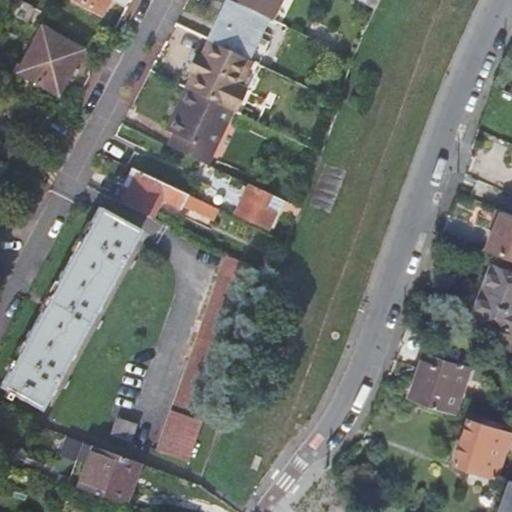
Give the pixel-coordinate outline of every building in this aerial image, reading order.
[(109,0),(79,0),(102,13),(109,0)] [(267,19),(272,21),(282,0),(236,0),(235,3),(267,19)] [(258,37),(267,19),(235,3),(230,1),(211,42),(247,59),(258,37)] [(19,71),(59,95),(85,50),(82,49),(81,50),(43,29),(19,71)] [(250,61),(259,65),(270,42),(258,37),(247,59),(250,61)] [(232,112),(236,114),(247,91),(238,86),(250,61),(247,59),(211,42),(209,41),(201,58),(195,55),(186,72),(193,76),(186,90),(232,112)] [(174,135),(168,147),(206,165),(232,112),(186,90),(166,132),(174,135)] [(198,214),(200,210),(203,203),(131,169),(125,182),(133,185),(125,203),(151,215),(160,198),(183,209),(184,207),(198,214)] [(264,209),(269,195),(247,184),(233,215),(267,231),(274,214),(264,209)] [(214,217),(218,210),(203,203),(200,210),(214,217)] [(14,393),(43,409),(59,381),(92,321),(124,261),(141,229),(101,207),(49,301),(47,304),(45,307),(2,385),(9,390),(6,395),(11,398),(14,393)] [(504,212),(498,210),(492,228),(497,230),(504,212)] [(497,230),(489,251),(511,259),(511,215),(504,212),(497,230)] [(164,222),(174,226),(178,218),(168,214),(164,222)] [(248,277),(252,265),(226,254),(226,255),(222,267),(248,277)] [(243,290),(248,277),(222,267),(217,280),(243,290)] [(511,276),(501,272),(482,322),(511,334),(511,276)] [(239,303),(243,290),(217,280),(213,293),(239,303)] [(234,316),(239,303),(213,293),(209,306),(234,316)] [(230,329),(234,316),(209,306),(204,319),(230,329)] [(225,342),(230,329),(204,319),(200,332),(225,342)] [(221,355),(225,342),(200,332),(195,344),(221,355)] [(216,368),(221,355),(195,344),(191,357),(216,368)] [(212,381),(216,368),(191,357),(186,370),(212,381)] [(462,368),(428,358),(414,403),(457,416),(471,371),(467,369),(467,367),(463,365),(462,368)] [(207,393),(212,381),(186,370),(182,383),(207,393)] [(203,406),(207,393),(182,383),(177,396),(203,406)] [(198,419),(203,406),(177,396),(173,409),(198,419)] [(198,434),(202,421),(198,419),(173,409),(168,422),(198,434)] [(119,418),(113,433),(131,440),(137,425),(132,423),(119,418)] [(511,432),(475,420),(460,465),(499,478),(511,440),(511,432)] [(193,447),(198,434),(168,422),(164,435),(193,447)] [(189,461),(193,447),(164,435),(159,449),(189,461)] [(71,458),(62,481),(126,504),(141,463),(95,446),(88,464),(71,458)]
